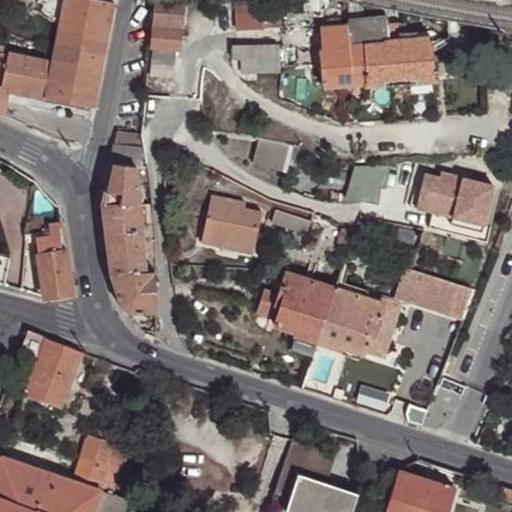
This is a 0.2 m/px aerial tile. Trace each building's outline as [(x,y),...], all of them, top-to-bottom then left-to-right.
[(94,107),(114,2),(102,0),(63,0),(53,55),(45,53),(44,62),(24,57),(25,51),(0,45),(0,114),(2,115),(6,90),(94,107)] [(35,2),(31,0),(20,0),(25,3),(16,17),(28,26),(42,7),(35,2)] [(265,27),(263,0),(237,0),(238,28),(265,27)] [(281,0),(263,0),(265,27),(282,27),(282,8),(281,0)] [(321,3),(303,0),(281,0),(282,8),(305,8),(305,9),(321,9),(321,3)] [(185,1),(158,1),(156,23),(182,25),(185,1)] [(348,22),(348,26),(351,45),(361,44),(389,41),(389,24),(389,17),(348,21),(348,22)] [(389,24),(389,41),(398,40),(398,33),(398,24),(389,24)] [(351,45),(348,26),(321,28),(323,47),(320,50),(323,84),(324,86),(365,84),(361,44),(351,45)] [(155,27),(153,46),(177,49),(180,49),(182,30),(155,27)] [(466,64),(464,32),(449,34),(451,65),(466,64)] [(389,41),(361,44),(365,84),(365,88),(394,85),(422,82),(435,81),(431,37),(406,40),(398,40),(389,41)] [(264,57),(265,68),(265,71),(281,70),(281,66),(280,66),(280,57),(288,56),(288,44),(233,45),(233,57),(241,57),(264,57)] [(177,49),(153,46),(150,73),(173,75),(174,63),(176,63),(177,49)] [(241,68),(265,68),(264,57),(241,57),(241,68)] [(423,97),(422,82),(394,85),(395,100),(423,97)] [(120,132),(117,146),(141,148),(140,137),(140,133),(120,132)] [(287,175),(294,148),(260,141),(253,166),(287,175)] [(117,146),(113,163),(137,166),(137,168),(143,167),(141,148),(117,146)] [(102,203),(110,276),(145,273),(137,168),(137,166),(113,163),(111,163),(102,203)] [(346,194),(351,178),(325,170),(320,186),(346,194)] [(493,184),(440,172),(439,177),(423,173),(419,195),(424,196),(421,209),(453,216),(484,223),(493,184)] [(344,200),(371,208),(378,181),(352,173),(351,178),(346,194),(344,200)] [(57,205),(38,184),(35,193),(35,211),(35,221),(50,218),(50,206),(57,205)] [(203,241),(223,245),(225,239),(256,246),(264,211),(247,207),(248,201),(213,194),(203,241)] [(59,207),(57,205),(50,206),(50,218),(35,221),(37,234),(62,231),(59,207)] [(313,219),(278,208),(274,222),(309,232),(313,219)] [(483,231),(484,223),(453,216),(451,223),(483,231)] [(340,243),(349,246),(353,231),(343,228),(340,243)] [(64,248),(62,231),(37,234),(38,251),(64,248)] [(225,239),(223,245),(254,252),(256,246),(225,239)] [(66,248),(64,248),(38,251),(45,296),(72,292),(66,248)] [(372,271),(399,280),(402,270),(387,265),(390,256),(377,252),(372,271)] [(0,284),(3,285),(10,257),(0,254),(0,284)] [(476,286),(405,264),(396,292),(465,314),(476,286)] [(110,276),(121,309),(128,314),(157,313),(156,273),(154,273),(145,273),(110,276)] [(297,335),(320,342),(337,288),(288,273),(281,293),(265,288),(258,311),(279,318),(276,325),(298,332),(297,335)] [(337,288),(320,342),(342,349),(343,346),(365,353),(366,351),(374,325),(379,327),(386,304),(380,302),(337,288)] [(380,302),(386,304),(379,327),(374,325),(366,351),(383,357),(399,304),(381,298),(380,302)] [(30,330),(23,351),(39,357),(47,337),(30,330)] [(82,350),(47,337),(39,357),(30,382),(25,393),(61,407),(82,350)] [(143,383),(134,379),(132,388),(140,391),(143,383)] [(104,422),(99,438),(115,443),(120,427),(104,422)] [(135,432),(120,427),(115,443),(107,468),(119,472),(122,473),(135,432)] [(115,443),(99,438),(91,435),(76,481),(100,490),(107,468),(115,443)] [(293,438),(276,492),(290,496),(287,509),(297,511),(351,511),(359,490),(328,481),(337,452),(293,438)] [(0,511),(93,511),(100,490),(76,481),(1,456),(0,458),(0,511)] [(107,468),(100,490),(112,493),(119,472),(107,468)] [(447,511),(455,487),(398,468),(391,494),(386,492),(379,511),(447,511)] [(511,488),(507,486),(502,503),(511,505),(511,488)] [(112,493),(100,490),(93,511),(124,511),(128,499),(112,493)]
